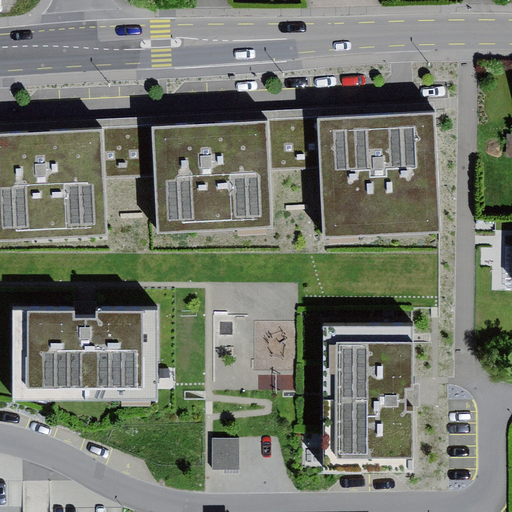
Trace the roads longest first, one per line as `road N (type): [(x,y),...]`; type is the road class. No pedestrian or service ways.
road 1 (residential): [(0,441),(37,448),(143,500),(209,510),(472,506),(495,494),(494,409),(511,395)]
road 2 (primary): [(511,37),(82,46)]
